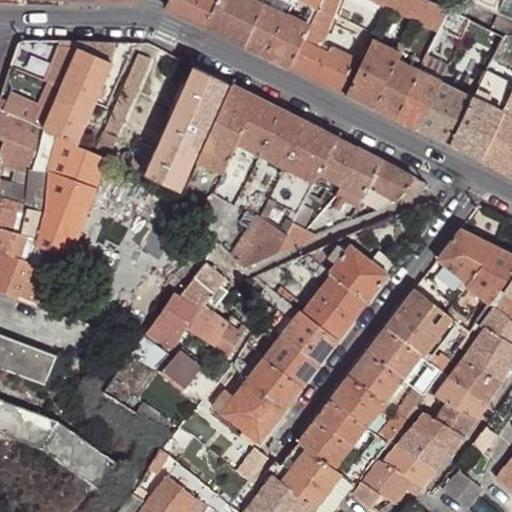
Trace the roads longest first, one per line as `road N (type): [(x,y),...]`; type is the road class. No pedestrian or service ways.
road 1 (residential): [(483,185),(145,19),(15,20)]
road 2 (residential): [(269,454),(483,185)]
